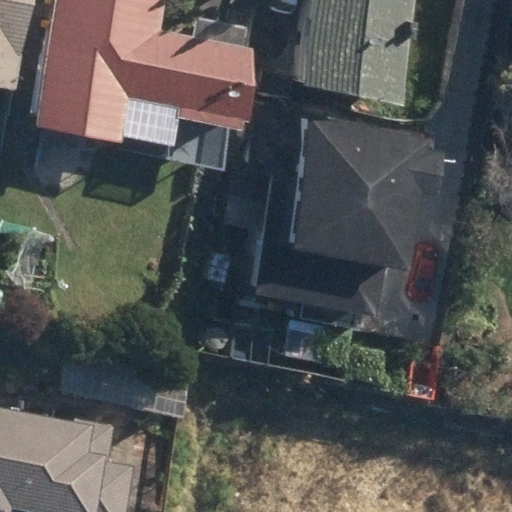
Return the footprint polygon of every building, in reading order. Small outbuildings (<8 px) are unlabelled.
[(104,151),(188,169),(214,45),(207,44),(211,23),(162,13),(159,33),(128,26),(133,0),(27,0),(1,123),(81,139),(82,129),(108,134),(104,151)] [(281,0),(261,79),(349,101),(367,32),(383,36),(387,20),(371,15),(374,0),(281,0)] [(511,0),(494,0),(478,100),(511,105),(511,0)] [(410,124),(251,99),(241,159),(262,163),(244,277),(365,296),(373,242),(391,244),(403,170),(414,171),(421,134),(409,132),(410,124)] [(0,398),(0,500),(0,501),(1,496),(89,511),(115,511),(126,458),(102,453),(108,419),(0,398)]
